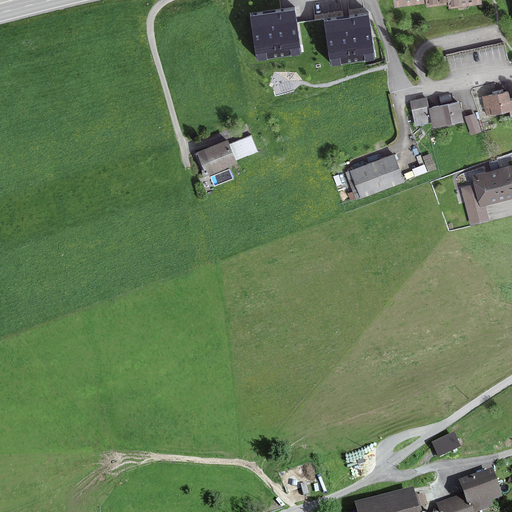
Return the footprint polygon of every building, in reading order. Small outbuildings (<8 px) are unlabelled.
[(294,6),(250,13),(256,58),(301,52),(296,19),(294,6)] [(347,15),(323,19),(329,62),(374,56),(368,12),(347,15)] [(504,41),(445,54),(449,72),(507,59),(504,41)] [(511,100),(508,101),(506,92),(482,97),(486,115),(509,110),(511,116),(511,115),(511,100)] [(430,121),(427,108),(425,98),(410,101),(414,122),(419,123),(430,121)] [(434,125),(460,120),(456,102),(430,108),(434,125)] [(478,131),(472,115),(469,116),(465,117),(471,133),(478,131)] [(257,152),(250,135),(228,144),(226,141),(195,154),(203,173),(257,152)] [(430,154),(423,156),(428,170),(435,167),(430,154)] [(355,198),(402,181),(393,155),(350,171),(358,191),(353,193),(355,198)] [(424,164),(413,168),(415,174),(426,171),(424,164)] [(511,167),(475,177),(477,184),(463,188),(471,221),(486,217),(482,202),(511,194),(511,167)] [(498,497),(490,474),(461,485),(466,499),(438,509),(438,511),(473,511),(490,506),(488,501),(498,497)] [(412,499),(412,497),(357,511),(415,511),(414,508),(425,505),(422,496),(412,499)]
